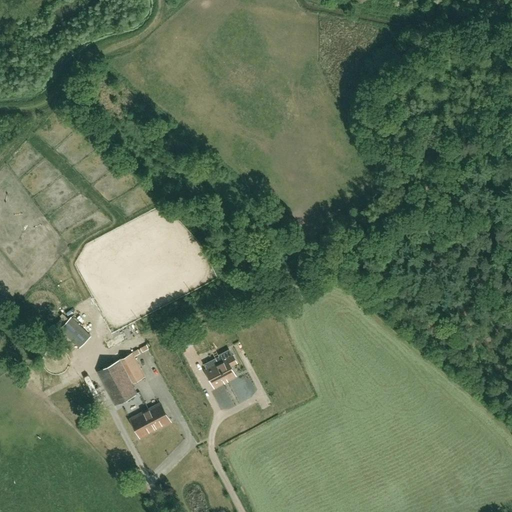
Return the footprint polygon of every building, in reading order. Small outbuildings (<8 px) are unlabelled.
[(71,305),(67,309),(75,316),(79,312),(71,305)] [(42,346),(60,328),(68,319),(63,314),(60,317),(62,318),(54,326),(53,325),(37,341),(42,346)] [(79,347),(90,336),(71,317),(68,319),(60,328),(79,347)] [(191,339),(181,345),(183,350),(194,345),(191,339)] [(146,377),(136,356),(134,353),(99,371),(98,371),(115,405),(137,394),(132,384),(146,377)] [(222,361),(220,356),(204,364),(207,369),(205,370),(214,388),(224,383),(224,382),(236,376),(231,366),(237,363),(233,355),(222,361)] [(71,390),(86,379),(83,374),(67,384),(71,390)] [(208,410),(213,408),(209,399),(205,401),(208,410)] [(141,437),(156,429),(171,422),(161,404),(131,419),(141,437)]
